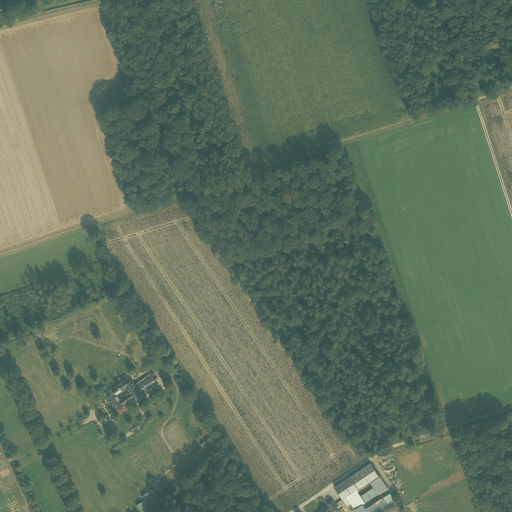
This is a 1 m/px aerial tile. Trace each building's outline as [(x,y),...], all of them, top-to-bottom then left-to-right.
[(49,324),(37,341),(46,347),(58,330),(49,324)] [(124,398),(127,402),(140,392),(139,391),(155,381),(150,374),(135,385),(131,380),(127,383),(124,379),(111,388),(114,392),(116,395),(126,388),(130,394),(124,398)] [(114,392),(107,397),(115,409),(123,404),(118,398),(116,395),(114,392)] [(122,395),(118,398),(123,404),(127,402),(124,398),(122,395)] [(211,435),(200,443),(206,450),(216,442),(211,435)] [(370,463),(334,487),(342,499),(343,499),(347,505),(351,503),(355,509),(354,510),(355,511),(379,511),(395,502),(391,496),(393,495),(392,493),(383,499),(380,494),(388,489),(382,480),(370,463)] [(151,489),(141,496),(144,500),(151,510),(160,503),(151,489)] [(152,511),(151,510),(144,500),(137,506),(141,511),(152,511)] [(327,504),(330,508),(328,509),(329,511),(334,511),(338,509),(332,500),(327,504)]
